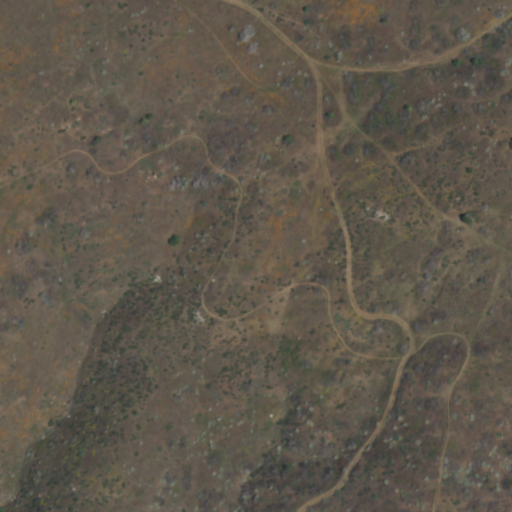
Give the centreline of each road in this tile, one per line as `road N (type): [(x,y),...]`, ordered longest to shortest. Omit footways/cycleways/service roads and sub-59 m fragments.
road 1 (track): [(315,88),(316,193),(344,225),(346,296),(357,321),(390,318),(407,339),(396,395),(363,460),(303,511)]
road 2 (track): [(300,52),(329,66),(445,60),(471,44),(500,0)]
road 3 (track): [(231,0),(247,4),(300,52),(315,88)]
